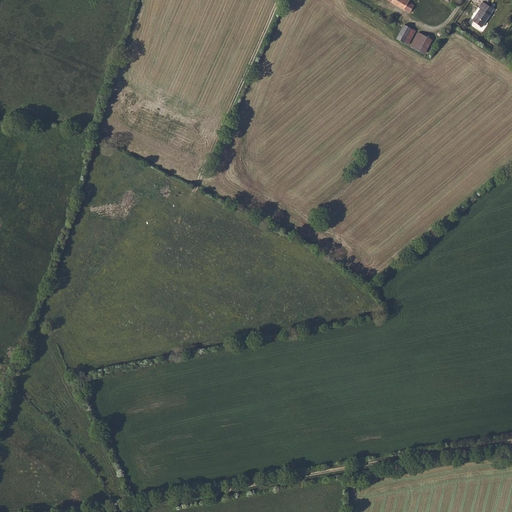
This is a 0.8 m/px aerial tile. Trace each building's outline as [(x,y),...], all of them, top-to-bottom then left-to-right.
[(380,0),(405,13),(408,9),(411,11),(413,7),(403,1),(403,0),(380,0)] [(466,20),(476,27),(484,16),(483,15),(487,10),(477,3),(473,8),(474,9),(466,20)] [(391,38),(398,42),(406,28),(400,24),(397,28),(391,38)] [(398,42),(403,45),(411,31),(406,28),(398,42)] [(407,47),(419,54),(426,40),(414,33),(407,47)]
